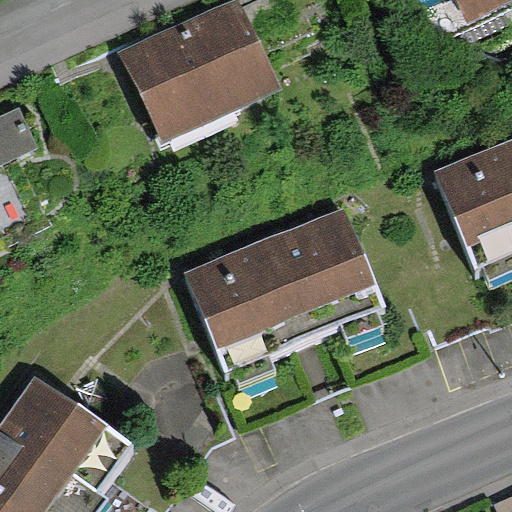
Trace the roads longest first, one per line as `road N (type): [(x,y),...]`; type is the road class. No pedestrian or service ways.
road 1 (residential): [(511,431),(326,511)]
road 2 (residential): [(0,62),(132,0)]
